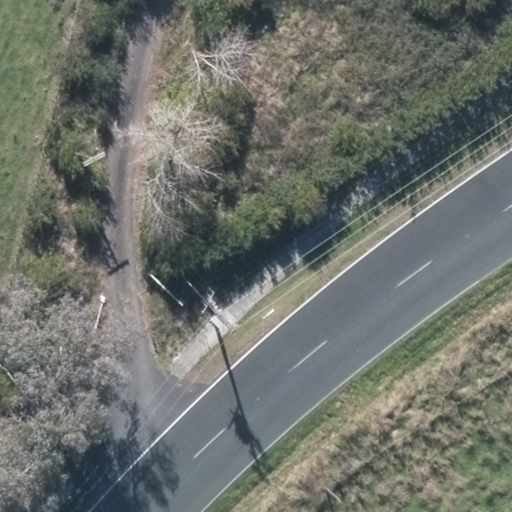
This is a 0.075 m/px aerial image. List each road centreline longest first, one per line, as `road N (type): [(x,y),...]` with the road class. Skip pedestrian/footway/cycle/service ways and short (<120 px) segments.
road 1 (tertiary): [(511,202),(385,281),(161,475),(130,511)]
road 2 (track): [(223,422),(154,341),(117,115),(147,0)]
